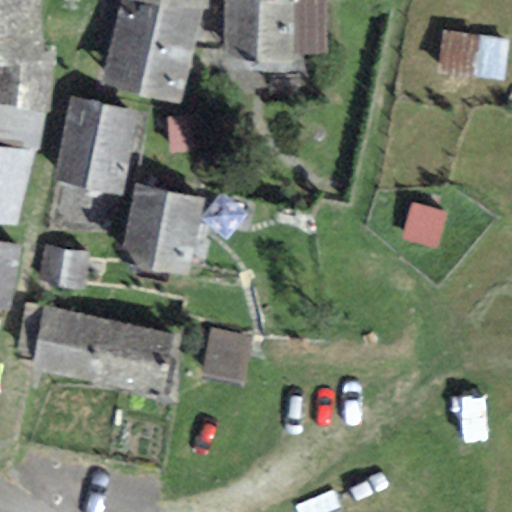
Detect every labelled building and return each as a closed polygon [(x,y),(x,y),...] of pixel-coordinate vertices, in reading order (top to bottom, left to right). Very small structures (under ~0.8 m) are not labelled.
[(36,0),(0,0),(0,145),(28,152),(39,153),(57,52),(41,50),(36,0)] [(118,0),(101,78),(176,97),(205,0),(118,0)] [(296,0),(222,0),(222,53),(292,55),(296,0)] [(506,40),(441,30),(435,71),(501,78),(506,40)] [(135,109),(68,96),(52,177),(119,190),(135,109)] [(28,152),(0,145),(0,222),(13,225),(28,152)] [(201,194),(131,181),(117,255),(187,268),(201,194)] [(447,211),(407,203),(399,236),(434,246),(447,211)] [(18,243),(0,239),(0,305),(5,307),(18,243)] [(90,252),(42,245),(37,281),(84,288),(90,252)] [(175,332),(44,306),(32,365),(163,391),(175,332)] [(212,386),(241,389),(246,345),(217,342),(212,386)]
